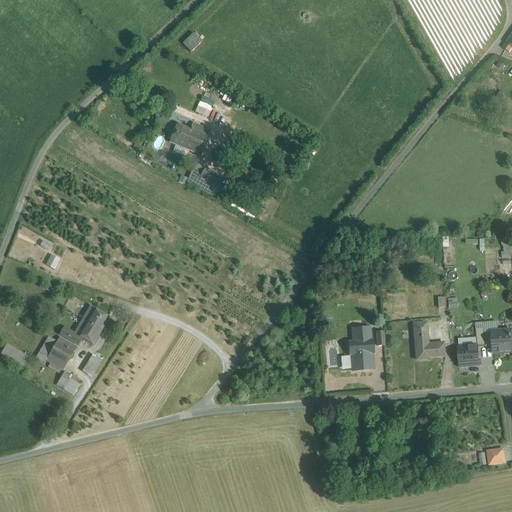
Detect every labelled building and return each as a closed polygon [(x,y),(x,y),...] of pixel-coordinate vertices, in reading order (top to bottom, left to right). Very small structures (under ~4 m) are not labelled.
[(511,34),(502,49),(509,53),(511,48),(511,34)] [(199,101),(195,112),(213,120),(218,109),(199,101)] [(182,119),(172,144),(204,158),(214,133),(182,119)] [(511,244),(502,246),(503,262),(511,261),(511,256),(511,244)] [(46,264),(55,269),(60,259),(50,255),(46,264)] [(108,318),(94,310),(90,318),(83,329),(97,338),(108,318)] [(90,318),(86,315),(76,332),(66,326),(62,334),(79,344),(83,337),(94,343),(97,338),(83,329),(90,318)] [(370,328),(352,330),(354,342),(349,342),(350,355),(375,353),(374,340),(371,340),(370,328)] [(427,330),(414,331),(415,339),(417,339),(418,355),(429,354),(429,358),(446,357),(445,344),(428,346),(427,330)] [(511,331),(491,332),(492,346),(497,346),(497,354),(511,353),(511,331)] [(384,332),(377,333),(378,347),(385,346),(384,332)] [(38,354),(47,359),(57,343),(48,338),(38,354)] [(47,359),(46,361),(50,364),(61,370),(63,371),(77,348),(59,338),(57,343),(47,359)] [(4,345),(0,353),(0,354),(24,366),(28,356),(4,345)] [(476,347),(457,348),(458,367),(478,365),(476,347)] [(102,361),(92,355),(81,372),(91,379),(102,361)] [(61,370),(50,364),(47,368),(58,374),(61,370)] [(82,385),(63,373),(56,386),(75,397),(82,385)] [(503,450),(488,452),(489,466),(505,464),(503,450)]
